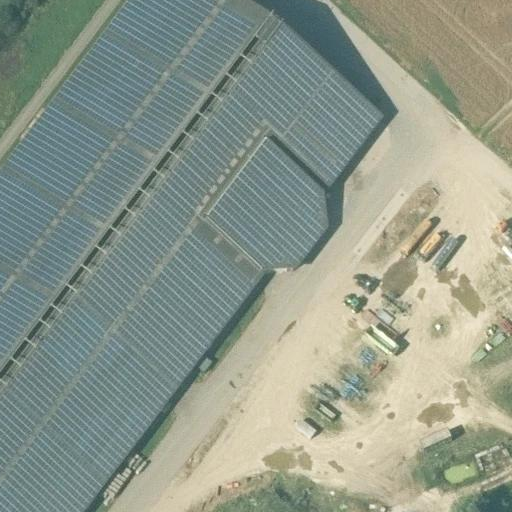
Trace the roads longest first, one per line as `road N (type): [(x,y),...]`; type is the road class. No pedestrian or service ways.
road 1 (track): [(442,117),(335,289),(248,385),(154,511)]
road 2 (track): [(316,0),(511,181)]
